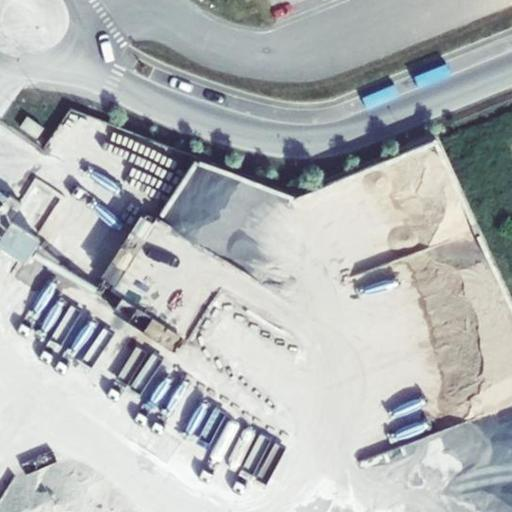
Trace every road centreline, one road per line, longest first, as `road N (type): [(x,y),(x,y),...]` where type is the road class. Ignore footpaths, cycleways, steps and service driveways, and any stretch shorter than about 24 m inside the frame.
road 1 (unknown): [(0,320),(102,386),(165,411),(229,415),(260,401),(308,321),(301,248),(187,188)]
road 2 (unclassified): [(22,15),(101,75),(273,138),(339,136),(511,67)]
